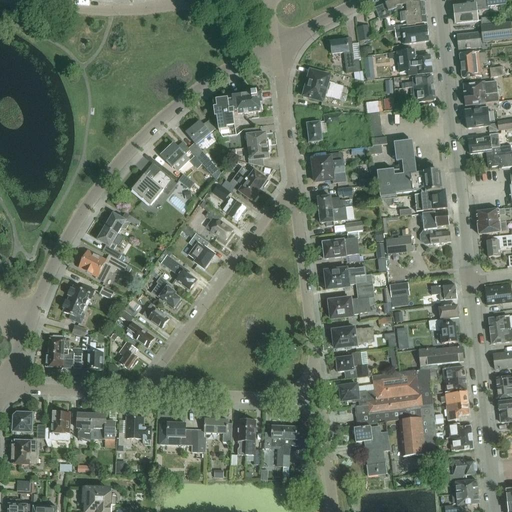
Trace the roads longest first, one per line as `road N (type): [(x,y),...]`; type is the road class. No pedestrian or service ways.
road 1 (residential): [(31,321),(82,211),(133,146),(230,66),(277,44)]
road 2 (residential): [(468,280),(437,0)]
road 3 (residential): [(152,395),(164,361),(293,188)]
road 4 (residential): [(495,511),(468,280)]
road 5 (unclassified): [(321,405),(293,188)]
road 6 (unclassified): [(219,0),(110,12),(15,0)]
road 7 (residential): [(321,405),(152,395)]
road 8 (unclassified): [(293,188),(277,44)]
road 9 (residential): [(152,395),(14,388)]
